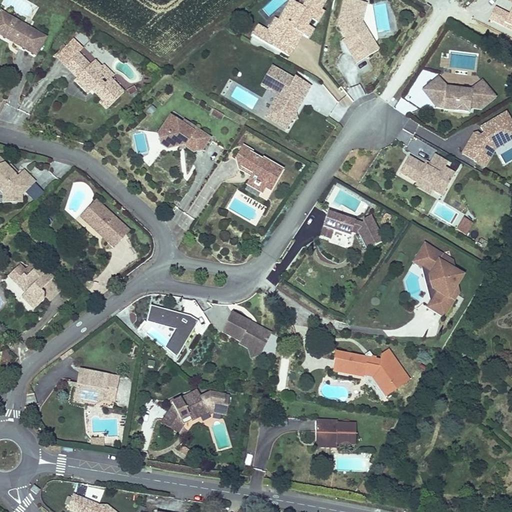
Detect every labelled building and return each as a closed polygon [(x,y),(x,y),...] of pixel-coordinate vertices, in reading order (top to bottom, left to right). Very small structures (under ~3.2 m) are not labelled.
[(281,25),(276,22),(273,20),(266,34),(254,27),(249,37),(276,52),(284,39),(294,44),(299,36),(306,39),(310,30),(304,26),(308,20),(315,23),(321,12),(318,11),(323,0),(322,0),(297,0),(295,5),(293,4),(281,25)] [(346,47),(344,48),(354,65),(368,57),(363,46),(369,43),(359,25),(363,4),(342,0),(340,0),(335,28),(342,39),(346,47)] [(288,1),(276,22),(281,25),(293,4),(288,1)] [(13,40),(11,43),(34,56),(45,36),(0,10),(0,21),(1,28),(0,29),(0,36),(7,41),(9,38),(13,40)] [(284,39),(276,52),(286,57),(294,44),(284,39)] [(363,46),(368,57),(375,52),(369,43),(363,46)] [(64,66),(70,73),(82,58),(76,53),(64,66)] [(70,73),(75,77),(79,75),(88,64),(82,58),(70,73)] [(82,82),(90,90),(99,99),(96,102),(104,110),(122,91),(109,78),(107,80),(102,84),(94,76),(98,72),(101,68),(94,59),(88,64),(79,75),(84,79),(82,82)] [(107,80),(109,78),(112,74),(103,67),(101,68),(98,72),(107,80)] [(288,118),(291,117),(289,110),(294,100),(299,103),(307,87),(292,78),(291,80),(269,68),(259,86),(276,96),(263,119),(279,127),(283,119),(288,118)] [(79,75),(75,77),(72,81),(87,95),(90,90),(82,82),(84,79),(79,75)] [(435,79),(421,92),(433,107),(443,107),(443,112),(469,113),(468,108),(481,109),(493,98),(480,82),(470,91),(444,90),(435,79)] [(349,89),(352,99),(364,95),(361,85),(349,89)] [(289,110),(291,117),(299,103),(294,100),(289,110)] [(511,142),(511,121),(507,113),(480,128),(483,134),(481,137),(478,133),(473,134),(461,155),(486,169),(495,152),(511,142)] [(163,141),(162,148),(176,147),(180,144),(182,148),(190,153),(199,152),(206,138),(187,126),(185,128),(167,117),(155,137),(161,138),(163,141)] [(284,130),(291,117),(288,118),(283,119),(279,127),(284,130)] [(155,144),(162,148),(163,141),(161,138),(155,137),(155,144)] [(242,148),(240,152),(248,156),(250,153),(242,148)] [(250,179),(248,182),(262,190),(267,193),(277,177),(268,171),(270,166),(262,161),(260,164),(248,156),(240,152),(234,162),(236,170),(246,177),(249,174),(252,175),(250,179)] [(410,158),(400,175),(416,184),(415,187),(431,196),(433,193),(442,199),(456,176),(445,169),(449,163),(435,155),(426,168),(410,158)] [(0,191),(5,192),(6,204),(18,203),(18,194),(30,182),(20,171),(15,177),(11,174),(4,168),(0,163),(0,191)] [(4,168),(11,174),(13,171),(7,165),(4,168)] [(268,171),(277,177),(279,172),(270,166),(268,171)] [(262,190),(248,182),(245,189),(259,197),(262,190)] [(79,219),(88,228),(87,220),(100,208),(94,202),(79,219)] [(87,220),(88,228),(98,236),(101,234),(105,238),(103,240),(113,250),(128,233),(100,208),(87,220)] [(329,241),(331,232),(348,238),(350,233),(357,235),(367,252),(383,242),(370,217),(362,221),(361,225),(326,213),(319,237),(329,241)] [(462,217),(456,230),(466,236),(473,223),(462,217)] [(461,277),(445,269),(434,262),(438,254),(424,246),(413,265),(431,274),(430,278),(432,291),(436,293),(427,309),(443,319),(454,300),(450,298),(452,294),(461,277)] [(434,262),(445,269),(449,261),(438,254),(434,262)] [(29,270),(17,283),(19,286),(24,285),(29,288),(26,292),(26,299),(32,304),(41,304),(45,298),(46,292),(43,290),(54,279),(39,266),(32,273),(29,270)] [(199,320),(188,314),(150,303),(146,319),(175,328),(164,345),(177,356),(199,320)] [(220,332),(238,341),(247,346),(249,345),(261,351),(270,334),(230,313),(220,332)] [(247,346),(238,341),(237,344),(246,349),(249,359),(259,355),(261,351),(249,345),(247,346)] [(69,349),(59,357),(60,359),(71,353),(69,349)] [(368,371),(384,394),(407,379),(386,350),(378,355),(378,360),(373,360),(371,358),(365,361),(363,357),(333,353),(332,360),(334,360),(333,372),(359,377),(368,371)] [(365,361),(371,358),(366,351),(362,355),(363,357),(365,361)] [(88,396),(104,399),(108,374),(79,368),(73,400),(80,401),(82,397),(88,396)] [(385,396),(384,394),(368,371),(359,377),(367,387),(368,386),(379,400),(385,396)] [(108,374),(104,399),(114,400),(118,376),(108,374)] [(192,402),(201,396),(197,390),(187,395),(192,402)] [(209,391),(201,396),(192,402),(187,395),(172,403),(173,409),(163,420),(179,432),(184,424),(182,421),(189,417),(191,420),(199,417),(197,413),(207,408),(208,412),(210,412),(211,405),(223,407),(225,398),(225,394),(209,391)] [(229,399),(225,398),(223,407),(211,405),(210,412),(226,414),(229,399)] [(199,417),(208,412),(207,408),(197,413),(199,417)] [(336,437),(336,443),(355,444),(355,423),(335,423),(335,419),(315,419),(314,438),(331,440),(331,437),(336,437)] [(179,432),(163,420),(161,425),(176,435),(179,432)] [(336,446),(336,443),(336,437),(331,437),(331,440),(314,438),(314,446),(336,446)] [(67,507),(78,511),(116,511),(106,505),(100,506),(73,494),(67,507)]
